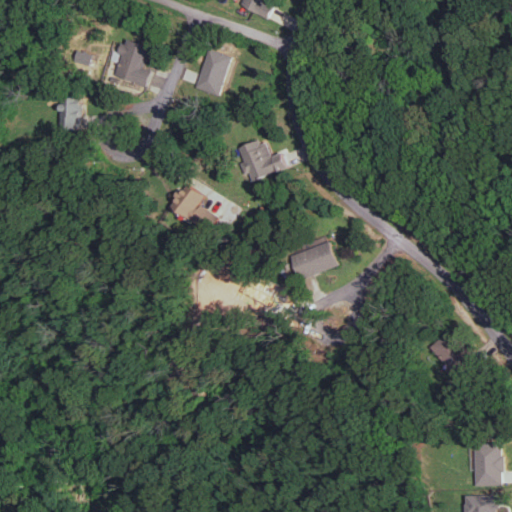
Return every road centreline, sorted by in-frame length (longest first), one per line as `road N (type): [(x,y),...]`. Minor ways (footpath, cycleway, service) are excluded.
road 1 (residential): [(317,0),(296,48),(295,92),(320,163),(511,346)]
road 2 (residential): [(164,102),(106,120),(109,150),(128,157),(147,148),(164,102)]
road 3 (residential): [(200,12),(164,102),(128,134)]
road 4 (residential): [(169,0),(296,48)]
